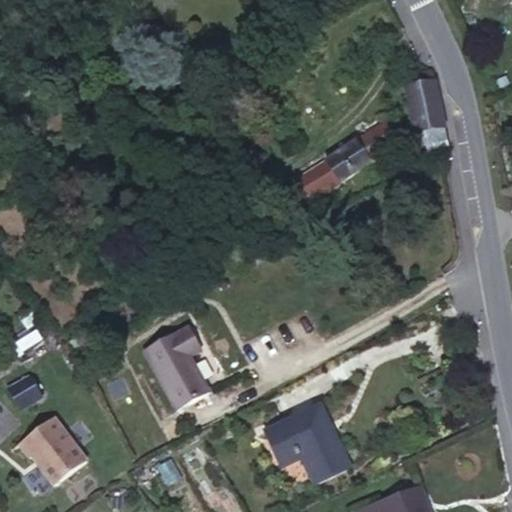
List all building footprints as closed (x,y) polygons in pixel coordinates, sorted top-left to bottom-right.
[(186,81),(215,66),(208,52),(179,66),(186,81)] [(402,70),(419,161),(451,152),(434,80),(431,70),(418,71),(418,69),(402,70)] [(385,121),(293,181),(307,203),(400,143),(385,121)] [(287,213),(306,201),(293,181),(274,193),(287,213)] [(176,336),(175,334),(143,351),(177,412),(209,394),(189,357),(202,350),(190,328),(176,336)] [(42,338),(37,330),(10,347),(17,355),(42,338)] [(41,397),(30,376),(9,388),(20,408),(41,397)] [(316,482),(349,467),(320,406),(265,431),(278,459),(300,448),(316,482)] [(32,458),(55,487),(86,462),(53,419),(19,446),(29,459),(32,458)] [(430,511),(421,487),(377,503),(380,511),(430,511)] [(380,511),(377,503),(354,511),(353,511),(380,511)]
